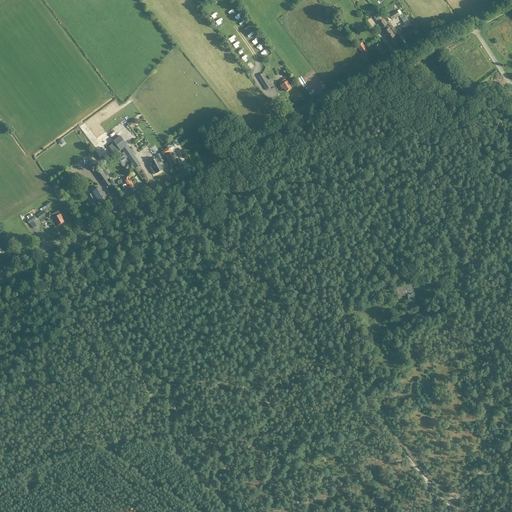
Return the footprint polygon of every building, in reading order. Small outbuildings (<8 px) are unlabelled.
[(339,14),(333,8),(328,12),(333,19),(339,14)] [(400,10),(386,17),(389,22),(400,16),(401,19),(403,17),(400,10)] [(384,31),(385,31),(383,33),(390,41),(395,37),(389,28),(378,14),(373,17),(382,29),(383,29),(384,31)] [(402,19),(405,26),(399,29),(403,36),(417,28),(413,21),(410,23),(409,21),(408,22),(406,17),(402,19)] [(357,46),(363,55),(368,51),(362,43),(357,46)] [(373,47),(376,51),(381,58),(389,53),(386,50),(384,51),(382,47),(379,43),(373,47)] [(258,77),(267,91),(272,87),(263,73),(258,77)] [(279,83),(281,86),(283,89),(284,89),(286,92),(291,89),(285,79),(279,83)] [(192,126),(185,131),(188,135),(194,130),(192,126)] [(127,146),(128,146),(120,136),(113,142),(114,143),(120,151),(122,150),(127,146)] [(108,147),(114,155),(115,155),(120,151),(114,143),(108,147)] [(127,157),(135,168),(141,165),(127,146),(122,150),(124,152),(127,157)] [(121,153),(117,157),(121,162),(127,157),(124,152),(122,153),(121,153)] [(173,153),(167,157),(171,166),(178,162),(178,161),(178,160),(177,159),(176,158),(173,153)] [(163,170),(159,163),(157,159),(150,162),(153,166),(150,167),(155,175),(157,174),(163,170)] [(94,171),(96,174),(106,188),(111,184),(109,180),(111,179),(108,174),(107,174),(104,169),(102,170),(96,161),(89,166),(93,172),(94,171)] [(123,189),(127,187),(128,189),(133,186),(129,177),(123,180),(122,179),(119,181),(118,183),(120,187),(121,187),(122,187),(123,189)] [(93,192),(90,194),(94,202),(97,200),(99,203),(107,199),(104,192),(103,193),(100,188),(93,192)] [(40,209),(41,212),(36,215),(39,219),(46,215),(43,210),(47,208),(45,206),(40,209)] [(62,209),(59,211),(52,215),(53,217),(54,217),(54,218),(53,218),(55,222),(56,222),(58,226),(64,222),(62,218),(61,215),(64,213),(62,209)] [(34,216),(27,221),(29,224),(36,220),(34,216)] [(407,303),(415,302),(414,290),(412,290),(411,284),(404,285),(404,288),(394,289),(395,297),(407,295),(408,298),(407,298),(407,303)] [(400,321),(414,317),(412,310),(398,314),(400,321)]
